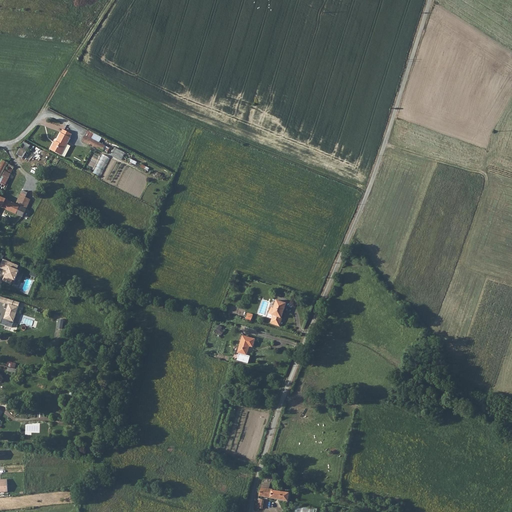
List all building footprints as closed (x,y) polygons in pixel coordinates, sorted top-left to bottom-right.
[(70,138),(72,134),(63,130),(61,133),(56,142),(55,144),(53,144),(51,149),(61,155),(63,151),(67,144),(70,138)] [(99,149),(101,144),(85,135),(82,140),(99,149)] [(23,158),(30,145),(24,142),(18,151),(16,154),(23,158)] [(101,144),(99,149),(107,153),(110,148),(101,144)] [(124,156),(112,150),(110,154),(122,160),(124,156)] [(102,176),(110,157),(103,154),(94,173),(102,176)] [(2,161),(0,165),(0,181),(6,171),(9,164),(8,164),(2,161)] [(7,171),(6,171),(0,181),(0,192),(0,193),(3,188),(4,188),(5,186),(4,186),(9,178),(11,174),(7,171)] [(16,204),(6,200),(2,208),(18,215),(22,217),(31,200),(30,199),(25,197),(27,193),(22,190),(16,204)] [(19,266),(4,260),(0,268),(8,271),(6,276),(5,276),(3,281),(11,284),(13,280),(15,281),(19,271),(17,270),(19,266)] [(6,304),(5,308),(7,309),(7,311),(8,312),(8,314),(4,313),(2,319),(13,323),(18,307),(20,302),(2,297),(1,302),(6,304)] [(286,304),(277,300),(274,308),(272,315),(274,315),(272,319),(271,323),(280,326),(282,320),(281,318),(286,304)] [(65,318),(57,315),(55,320),(59,321),(57,328),(62,329),(65,318)] [(219,326),(216,331),(222,335),(226,330),(219,326)] [(255,339),(243,336),(238,353),(240,353),(238,360),(248,363),(250,356),(247,355),(249,346),(253,347),(255,339)] [(86,423),(75,420),(74,424),(78,425),(77,428),(82,429),(83,426),(85,427),(86,423)] [(272,489),(267,488),(270,479),(264,478),(262,487),(259,495),(261,496),(288,502),(290,493),(271,490),(272,489)]
